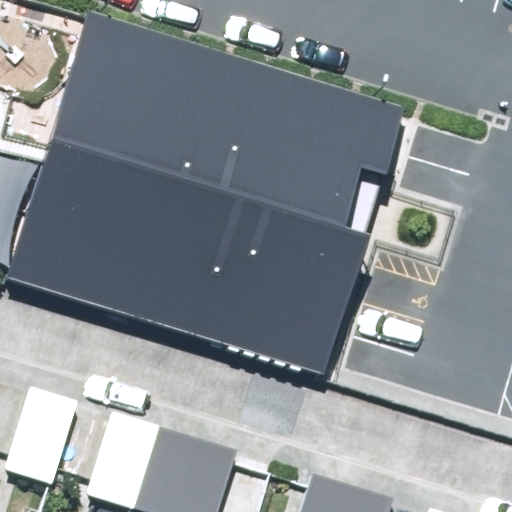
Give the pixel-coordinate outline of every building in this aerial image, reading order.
[(41,34),(0,163),(0,223),(309,319),(367,135),(41,34)] [(23,382),(0,460),(0,474),(51,489),(77,398),(23,382)] [(107,403),(79,497),(128,511),(155,417),(107,403)] [(155,417),(128,511),(129,511),(218,511),(239,442),(155,417)] [(385,511),(391,491),(309,467),(295,511),(385,511)] [(460,511),(425,502),(422,511),(460,511)]
